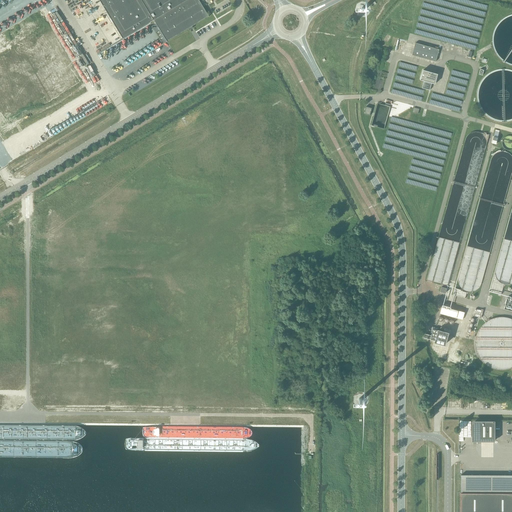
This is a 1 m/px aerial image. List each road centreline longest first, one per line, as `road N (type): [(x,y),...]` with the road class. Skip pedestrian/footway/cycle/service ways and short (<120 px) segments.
road 1 (tertiary): [(402,436),(399,232),(298,36)]
road 2 (unclassified): [(0,197),(277,30)]
